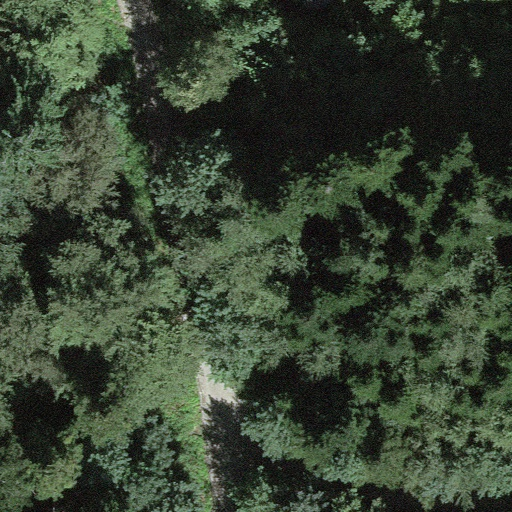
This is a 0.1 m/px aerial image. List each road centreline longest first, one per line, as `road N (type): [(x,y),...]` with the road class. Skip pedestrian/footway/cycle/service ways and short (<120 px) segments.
road 1 (track): [(121,0),(153,74),(243,511)]
road 2 (track): [(98,0),(21,186),(0,333)]
road 3 (track): [(230,459),(447,507),(511,484)]
